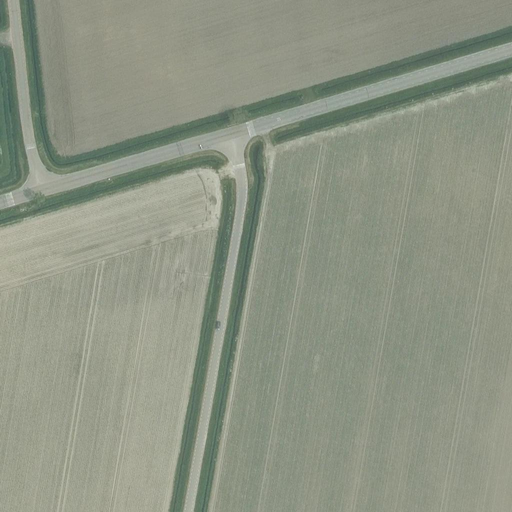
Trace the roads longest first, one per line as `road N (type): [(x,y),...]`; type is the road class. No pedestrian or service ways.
road 1 (unclassified): [(188,511),(241,203),(230,134)]
road 2 (tertiary): [(230,134),(511,50)]
road 3 (tertiary): [(41,190),(230,134)]
road 4 (tertiary): [(41,190),(12,0)]
